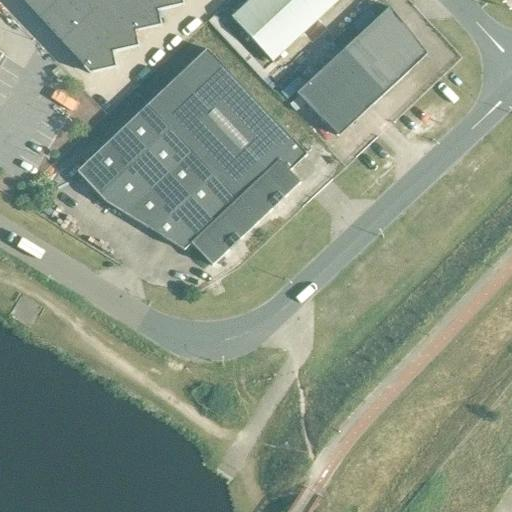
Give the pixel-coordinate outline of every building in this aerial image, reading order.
[(21,0),(90,74),(117,68),(113,53),(139,47),(136,32),(162,26),(158,11),(184,6),(182,0),(21,0)] [(251,0),(232,18),(272,62),(339,0),(251,0)] [(390,8),(342,53),(383,97),(428,55),(398,23),(400,21),(390,8)] [(156,99),(265,217),(301,184),(290,172),(307,156),(207,50),(156,99)] [(383,97),(342,53),(297,95),(340,137),(372,105),(373,106),(383,97)] [(265,217),(156,99),(77,173),(106,203),(184,251),(191,245),(212,267),(265,217)]
